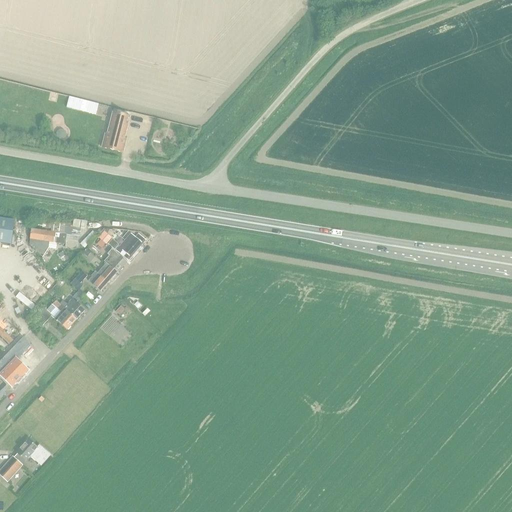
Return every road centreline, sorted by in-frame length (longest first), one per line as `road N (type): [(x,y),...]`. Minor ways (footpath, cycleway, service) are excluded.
road 1 (trunk): [(0,182),(511,265)]
road 2 (unclassified): [(511,234),(212,189)]
road 3 (unclassified): [(212,189),(220,169),(334,40),(423,0)]
road 4 (residential): [(0,412),(128,270),(169,256)]
road 5 (unclassified): [(212,189),(0,150)]
